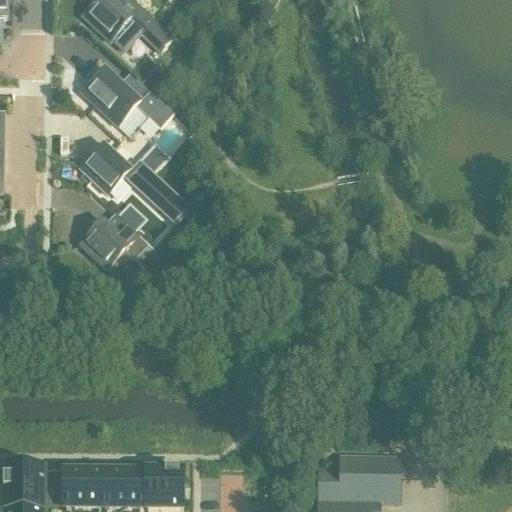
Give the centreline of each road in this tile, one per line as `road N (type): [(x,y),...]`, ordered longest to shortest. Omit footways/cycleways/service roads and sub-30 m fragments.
road 1 (residential): [(511,410),(280,353),(0,348)]
road 2 (residential): [(34,234),(35,77)]
